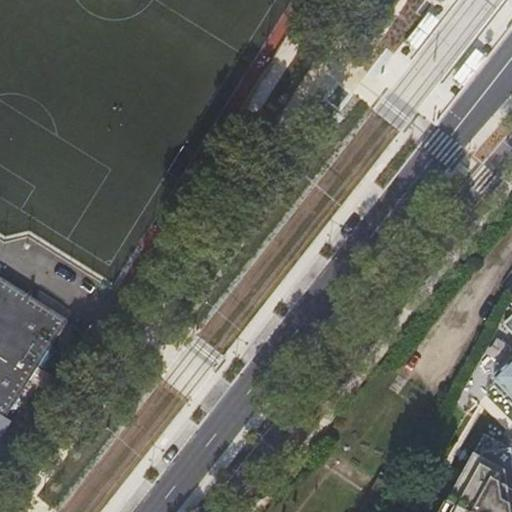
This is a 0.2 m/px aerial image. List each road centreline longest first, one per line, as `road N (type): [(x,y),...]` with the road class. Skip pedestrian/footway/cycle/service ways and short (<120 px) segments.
road 1 (residential): [(217,511),(511,146)]
road 2 (primary): [(232,411),(511,61)]
road 3 (primary): [(232,411),(154,511)]
